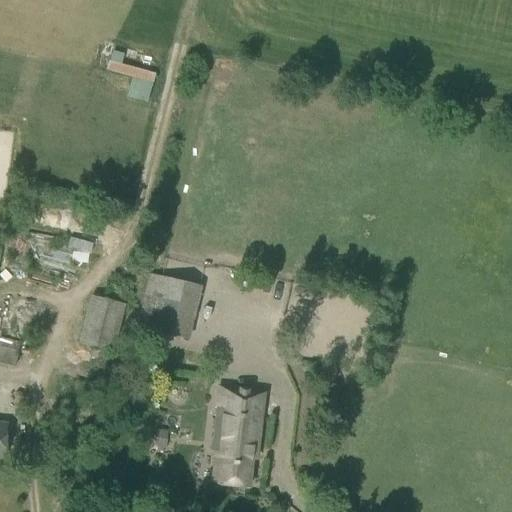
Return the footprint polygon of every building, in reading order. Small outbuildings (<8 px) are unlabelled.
[(107,61),(105,70),(151,84),(154,74),(107,61)] [(137,327),(189,339),(200,288),(148,276),(137,327)] [(78,344),(112,353),(126,294),(106,289),(103,301),(90,298),(78,344)] [(0,363),(13,366),(19,342),(0,337),(0,363)] [(211,451),(219,452),(215,484),(247,488),(251,458),(248,457),(249,448),(256,448),(260,416),(256,416),(259,393),(219,387),(211,451)] [(39,444),(63,446),(65,434),(40,432),(39,444)]
